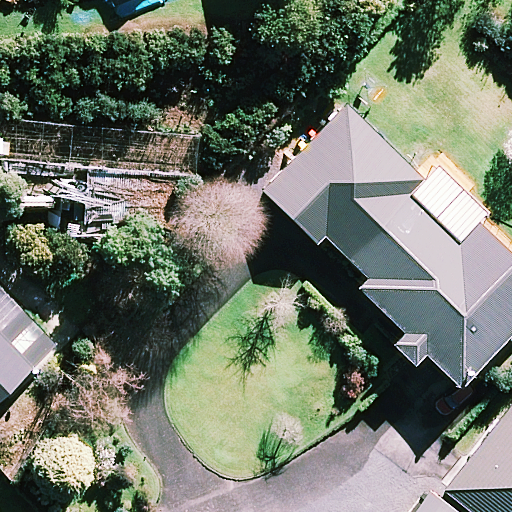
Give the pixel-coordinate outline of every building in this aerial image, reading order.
[(417,170),(342,96),(258,180),(312,235),(320,227),(363,271),(354,279),(398,323),(387,333),(408,354),(419,343),(452,375),(511,315),(511,249),(477,215),(455,237),(402,185),(417,170)] [(132,235),(133,224),(137,161),(12,152),(8,216),(52,219),(51,230),(132,235)] [(0,386),(50,338),(0,285),(0,386)] [(511,511),(511,396),(442,483),(478,511),(511,511)] [(463,511),(436,491),(428,484),(405,511),(463,511)]
